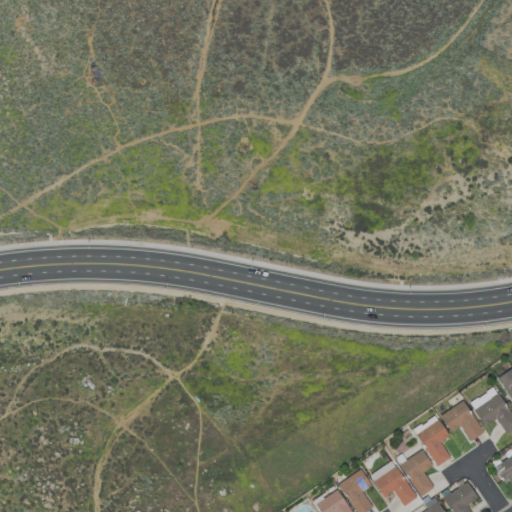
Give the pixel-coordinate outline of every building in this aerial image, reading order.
[(511,399),(511,365),(495,377),(511,400),(511,399)] [(511,427),(511,415),(491,386),(467,402),(483,425),(494,417),(504,433),(511,427)] [(438,414),(449,431),(459,425),(469,440),(482,431),(461,399),(438,414)] [(436,465),(449,456),(438,441),(448,435),(433,414),(411,429),(436,465)] [(418,495),(432,487),(422,470),(431,465),(421,448),(398,462),(418,495)] [(511,478),(511,452),(492,466),(503,483),(511,477),(511,478)] [(368,473),(381,496),(392,490),(401,505),(414,497),(391,459),(368,473)] [(370,484),(359,468),(336,483),(355,511),(361,511),(371,506),(360,490),(370,484)] [(470,511),(465,505),(476,497),(465,480),(441,497),(450,511),(470,511)] [(350,511),(335,488),(314,502),(320,511),(350,511)] [(443,511),(436,500),(418,511),(443,511)]
